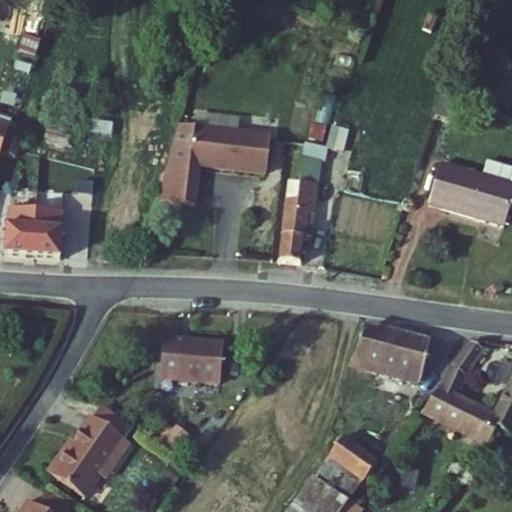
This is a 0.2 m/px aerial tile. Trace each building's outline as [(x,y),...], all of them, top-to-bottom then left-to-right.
[(0,0),(0,17),(27,24),(32,2),(23,0),(0,0)] [(0,176),(16,123),(0,117),(0,176)] [(276,135),(183,123),(164,199),(199,203),(204,164),(272,172),(276,135)] [(46,145),(35,193),(59,199),(71,152),(46,145)] [(322,157),(305,155),(302,181),(319,181),(322,157)] [(439,170),(427,208),(502,230),(511,199),(511,176),(487,169),(483,182),(439,170)] [(284,227),(281,260),(304,263),(307,236),(309,223),(315,223),(319,181),(302,181),(283,181),(277,226),(284,227)] [(17,225),(11,255),(64,260),(68,238),(69,230),(43,227),(47,208),(29,204),(28,210),(15,207),(12,223),(17,225)] [(309,223),(307,236),(315,236),(315,223),(309,223)] [(77,240),(73,260),(103,262),(110,262),(117,232),(102,229),(99,242),(77,240)] [(68,238),(64,260),(73,260),(77,240),(68,238)] [(372,328),(360,368),(378,379),(384,372),(424,384),(434,345),(372,328)] [(225,393),(226,383),(230,346),(169,339),(164,387),(225,393)] [(475,343),(437,399),(488,430),(484,438),(492,442),(500,427),(511,433),(511,383),(497,414),(460,390),(487,351),(475,343)] [(142,426),(106,401),(96,415),(132,440),(142,426)] [(93,413),(78,432),(82,435),(96,415),(93,413)] [(49,468),(87,495),(103,471),(108,474),(111,469),(105,464),(126,436),(96,415),(82,435),(78,432),(73,433),(49,468)] [(132,440),(126,436),(105,464),(111,469),(132,440)] [(330,462),(364,486),(377,467),(342,443),(330,462)] [(319,477),(352,502),(364,486),(330,462),(319,477)] [(315,481),(311,488),(345,511),(349,506),(315,481)] [(37,503),(50,511),(68,511),(74,505),(48,487),(37,503)] [(294,511),(345,511),(311,488),(294,511)] [(16,511),(50,511),(37,503),(27,496),(16,511)]
